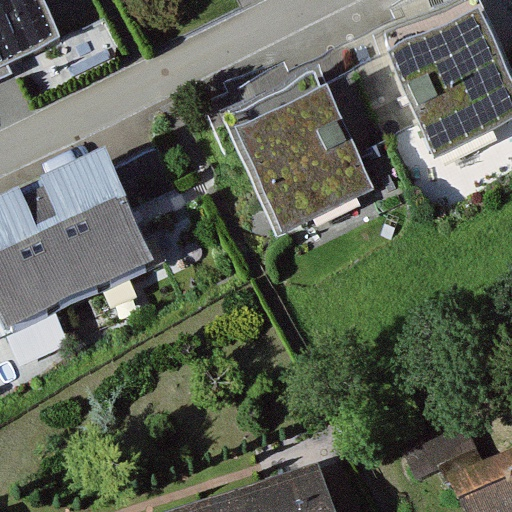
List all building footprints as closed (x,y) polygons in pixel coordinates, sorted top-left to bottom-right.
[(33,0),(0,0),(0,88),(12,83),(7,72),(57,48),(33,0)] [(511,130),(511,80),(474,0),(377,46),(434,167),(511,130)] [(369,201),(304,63),(207,109),(271,247),(369,201)] [(163,273),(219,243),(166,142),(110,172),(163,273)] [(151,275),(103,166),(39,194),(55,231),(25,244),(9,207),(0,210),(0,337),(1,339),(151,275)] [(503,511),(511,508),(511,456),(461,480),(476,511),(503,511)] [(328,511),(313,465),(161,511),(328,511)]
